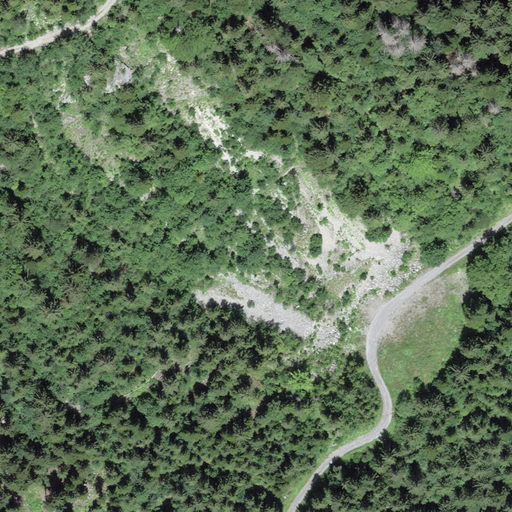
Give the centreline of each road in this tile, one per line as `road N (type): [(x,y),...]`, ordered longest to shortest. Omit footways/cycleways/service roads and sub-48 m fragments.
road 1 (track): [(511,218),(388,306),(370,350),(387,402),(384,421),(333,456),(291,511)]
road 2 (track): [(111,0),(90,22),(0,55)]
